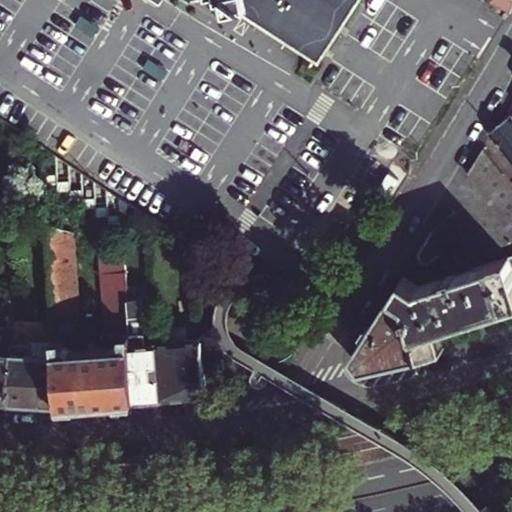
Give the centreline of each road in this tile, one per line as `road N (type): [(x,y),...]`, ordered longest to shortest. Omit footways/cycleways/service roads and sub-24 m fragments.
road 1 (primary): [(511,441),(269,495),(0,511)]
road 2 (residential): [(317,408),(323,358),(511,51)]
road 3 (tertiary): [(317,408),(165,428),(0,430)]
road 4 (tertiary): [(511,359),(317,408)]
road 5 (primary): [(363,511),(511,475)]
